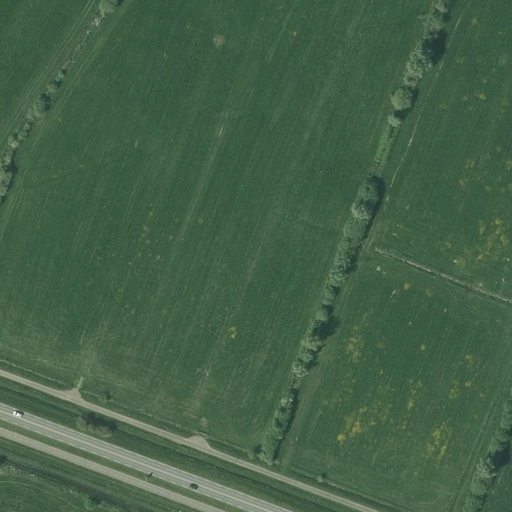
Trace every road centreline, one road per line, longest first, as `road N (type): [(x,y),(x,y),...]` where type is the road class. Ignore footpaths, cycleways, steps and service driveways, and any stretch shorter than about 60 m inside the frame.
road 1 (unclassified): [(371,511),(0,371)]
road 2 (primary): [(232,498),(0,411)]
road 3 (track): [(458,511),(511,379)]
